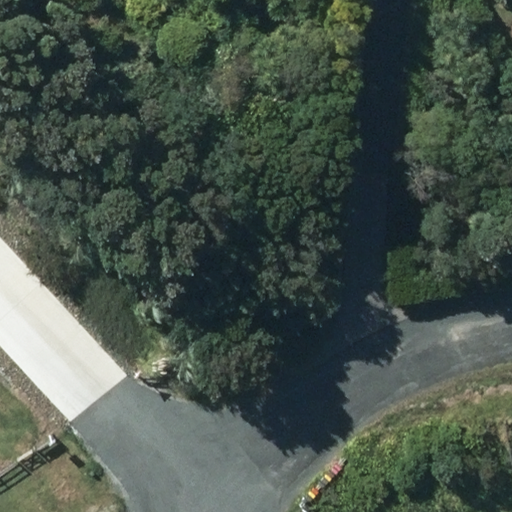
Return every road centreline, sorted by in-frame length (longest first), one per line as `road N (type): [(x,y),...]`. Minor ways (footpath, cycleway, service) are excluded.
road 1 (residential): [(0,220),(251,452)]
road 2 (residential): [(511,304),(375,344),(300,395),(251,452)]
